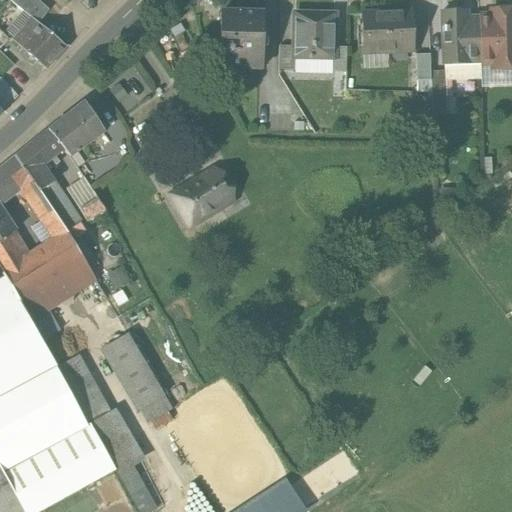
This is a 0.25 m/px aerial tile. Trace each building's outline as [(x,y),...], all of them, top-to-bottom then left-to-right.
[(47,10),(35,0),(9,0),(8,2),(34,22),(36,24),(47,10)] [(511,9),(491,10),(491,16),(479,16),(481,77),(493,76),(493,70),(511,69),(511,9)] [(243,11),(235,11),(233,14),(220,13),(219,63),(238,64),(238,69),(262,69),(263,14),(245,14),(243,11)] [(466,11),(442,11),(444,66),(466,65),(466,58),(479,57),(478,21),(466,21),(466,11)] [(412,13),(361,15),(363,54),(413,52),(412,13)] [(334,15),(294,15),(294,47),(293,59),(295,59),(332,60),(333,60),(334,48),(334,15)] [(36,24),(34,22),(13,42),(23,52),(19,55),(28,64),(33,60),(45,70),(65,47),(36,24)] [(294,47),(279,47),(278,71),(295,72),(295,59),(293,59),(294,47)] [(346,49),(334,48),(333,60),(332,60),(332,72),(345,73),(346,49)] [(430,56),(416,56),(417,81),(431,81),(430,73),(430,72),(430,56)] [(444,72),(430,72),(431,81),(431,93),(431,98),(445,98),(444,72)] [(120,121),(100,91),(89,100),(108,129),(120,121)] [(82,105),(48,131),(62,152),(68,160),(81,150),(91,164),(101,157),(91,142),(104,133),(82,105)] [(38,138),(15,158),(30,180),(65,235),(78,226),(81,223),(42,168),(62,152),(48,131),(38,138)] [(15,158),(0,169),(0,187),(7,198),(18,189),(30,180),(15,158)] [(213,173),(172,197),(190,227),(231,202),(213,173)] [(22,262),(3,274),(29,320),(64,299),(95,282),(70,242),(66,236),(65,235),(30,180),(18,189),(53,242),(22,262)] [(0,187),(0,243),(13,234),(0,214),(0,203),(7,198),(0,187)] [(97,200),(78,212),(86,222),(104,211),(97,200)] [(78,226),(65,235),(66,236),(70,242),(84,234),(78,226)] [(13,234),(0,243),(0,269),(3,274),(22,262),(11,247),(19,242),(14,234),(13,234)] [(0,471),(2,475),(88,426),(58,368),(57,367),(39,335),(29,320),(3,274),(1,276),(0,274),(0,471)] [(106,416),(74,360),(58,368),(88,426),(115,471),(117,474),(138,463),(110,414),(106,416)] [(163,397),(139,411),(148,425),(160,418),(171,411),(163,397)] [(0,471),(0,511),(40,511),(115,471),(88,426),(2,475),(0,471)]
